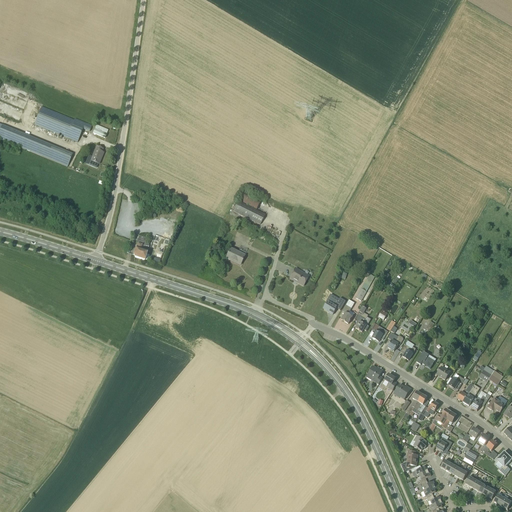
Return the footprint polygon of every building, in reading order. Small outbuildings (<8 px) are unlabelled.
[(13,104),(18,92),(7,88),(2,100),(13,104)] [(0,114),(17,120),(20,111),(0,104),(0,114)] [(34,126),(78,143),(83,130),(89,133),(92,126),(75,119),(75,121),(42,107),(34,126)] [(0,139),(22,149),(67,168),(73,154),(0,124),(0,139)] [(95,129),(93,133),(105,139),(107,134),(95,129)] [(102,153),(103,150),(96,147),(91,161),(99,165),(104,153),(102,153)] [(260,225),(265,215),(256,210),(261,202),(243,193),(239,202),(238,202),(233,212),(260,225)] [(135,258),(140,259),(145,261),(148,249),(144,248),(147,238),(146,238),(147,236),(141,234),(141,236),(140,236),(138,244),(137,244),(134,255),(135,258)] [(230,249),(226,259),(230,261),(230,260),(241,264),(245,256),(230,249)] [(303,287),(306,282),(309,276),(295,269),(290,279),(303,287)] [(367,279),(361,289),(366,292),(375,277),(370,274),(367,279)] [(361,302),(366,292),(361,289),(356,299),(361,302)] [(333,315),(335,311),(337,308),(341,310),(345,302),(339,299),(335,306),(328,301),(324,309),(329,312),(329,313),(333,315)] [(343,311),(346,312),(341,320),(348,324),(352,317),(348,315),(354,304),(349,301),(343,311)] [(358,315),(360,316),(357,321),(360,323),(356,329),(362,333),(363,330),(366,332),(368,328),(367,327),(371,320),(367,318),(366,320),(362,317),(366,309),(362,307),(358,315)] [(383,321),(387,314),(382,311),(378,318),(383,321)] [(383,341),(386,335),(383,334),(382,335),(380,334),(382,329),(376,326),(374,330),(376,332),(374,335),(375,335),(373,339),(375,341),(377,343),(378,342),(378,343),(380,341),(380,340),(380,339),(383,341)] [(398,338),(398,337),(392,334),(388,339),(392,341),(388,348),(394,352),(398,345),(400,346),(402,342),(397,339),(398,338)] [(403,358),(406,360),(408,361),(416,350),(413,348),(414,346),(409,342),(408,341),(401,352),(405,354),(403,358)] [(433,365),(436,360),(423,352),(417,363),(421,366),(422,363),(426,365),(425,366),(430,369),(432,366),(433,366),(433,365)] [(487,383),(488,383),(493,373),(494,372),(486,366),(478,380),(481,382),(482,380),(487,383)] [(366,377),(379,385),(382,379),(380,377),(383,371),(379,369),(378,370),(373,367),(366,377)] [(445,381),(450,373),(442,367),(438,374),(441,376),(440,378),(445,381)] [(494,381),(498,384),(502,379),(493,373),(488,383),(490,384),(491,382),(493,383),(494,381)] [(386,388),(392,392),(396,385),(393,383),(396,379),(389,375),(384,381),(388,384),(386,388)] [(458,384),(461,386),(462,383),(465,379),(464,378),(463,379),(456,375),(448,386),(455,390),(458,384)] [(467,396),(468,395),(472,389),(474,386),(472,384),(470,385),(466,391),(465,390),(463,394),(461,392),(458,396),(459,397),(457,399),(463,403),(467,396)] [(399,399),(400,398),(404,400),(411,390),(407,387),(406,389),(400,385),(393,395),(399,399)] [(474,399),(478,393),(472,389),(468,395),(467,396),(463,403),(469,406),(474,399)] [(413,400),(414,401),(411,406),(411,407),(406,414),(409,416),(410,415),(411,413),(412,412),(414,408),(422,396),(417,392),(413,400)] [(485,405),(490,397),(487,395),(485,398),(483,396),(481,399),(478,398),(471,408),(477,412),(482,403),(485,405)] [(427,399),(422,396),(414,408),(412,412),(415,413),(417,415),(419,417),(421,414),(426,407),(429,402),(426,400),(427,399)] [(494,410),(499,414),(505,406),(508,403),(501,398),(498,402),(494,399),(488,408),(493,412),(494,410)] [(410,403),(407,401),(401,409),(404,412),(410,403)] [(428,408),(426,407),(421,414),(424,416),(424,415),(428,417),(429,414),(430,414),(432,411),(435,412),(439,406),(438,405),(438,404),(436,403),(436,404),(434,402),(432,406),(430,405),(428,408)] [(435,421),(443,426),(451,413),(446,410),(442,416),(439,414),(435,421)] [(457,417),(451,413),(443,426),(442,428),(445,430),(450,433),(453,428),(448,425),(449,423),(452,424),(457,417)] [(420,426),(415,423),(411,429),(416,433),(420,426)] [(474,428),(469,436),(466,434),(462,440),(467,443),(471,437),(472,438),(472,437),(475,439),(480,432),(474,428)] [(480,451),(482,453),(486,447),(485,446),(490,439),(484,435),(479,443),(484,446),(480,451)] [(417,436),(413,442),(416,443),(414,447),(421,452),(423,449),(424,449),(426,447),(425,446),(427,442),(417,436)] [(436,449),(443,453),(446,448),(449,449),(452,444),(446,440),(445,442),(442,440),(436,449)] [(497,455),(496,454),(493,452),(490,455),(488,453),(487,452),(489,450),(492,452),(497,446),(492,441),(486,447),(482,453),(493,460),(497,455)] [(472,447),(469,444),(464,452),(467,454),(470,451),(472,447)] [(416,452),(408,451),(407,462),(401,465),(404,473),(411,470),(416,468),(416,466),(417,466),(418,456),(416,455),(416,452)] [(475,460),(478,455),(470,451),(467,454),(467,455),(475,460)] [(510,471),(510,470),(506,466),(510,462),(511,460),(510,459),(509,460),(507,459),(508,458),(508,457),(508,456),(505,454),(504,453),(503,454),(498,459),(497,461),(503,466),(499,471),(505,477),(510,471)] [(473,463),(475,460),(467,455),(463,461),(469,464),(472,466),(473,463)] [(449,463),(445,461),(441,468),(445,471),(449,463)] [(450,473),(454,466),(453,465),(449,463),(445,471),(450,473)] [(455,466),(456,464),(454,463),(453,465),(454,466),(450,473),(454,476),(458,468),(455,466)] [(414,478),(417,477),(429,472),(428,469),(426,470),(425,468),(421,469),(420,466),(416,468),(411,470),(414,478)] [(458,478),(463,471),(462,470),(460,469),(458,468),(454,476),(458,478)] [(464,471),(465,469),(463,468),(462,470),(463,471),(458,478),(463,481),(467,473),(464,471)] [(419,482),(420,484),(427,482),(425,479),(431,476),(429,472),(417,477),(417,478),(419,477),(421,481),(419,482)] [(469,487),(474,479),(472,479),(469,477),(465,484),(469,487)] [(475,480),(476,478),(474,477),(472,479),(474,479),(469,487),(474,489),(478,482),(475,480)] [(419,488),(421,492),(421,493),(424,492),(435,487),(433,482),(428,484),(427,482),(420,484),(418,485),(419,488)] [(478,492),(483,484),(481,484),(478,482),(474,489),(478,492)] [(484,485),(485,483),(483,482),(481,484),(483,484),(478,492),(483,494),(487,487),(484,485)] [(426,497),(427,499),(427,500),(433,497),(432,494),(435,493),(434,490),(436,489),(435,487),(424,492),(421,493),(423,498),(426,497)] [(487,497),(491,490),(490,489),(487,487),(483,494),(487,497)] [(493,490),(494,488),(491,487),(490,489),(491,490),(487,497),(492,500),(496,492),(493,490)] [(498,505),(503,498),(501,497),(498,495),(494,502),(498,505)] [(504,498),(505,496),(503,495),(501,497),(503,498),(498,505),(503,507),(507,500),(504,498)] [(432,505),(430,506),(430,507),(442,502),(440,497),(434,500),(433,497),(427,500),(428,503),(430,502),(432,505)] [(507,510),(511,503),(507,500),(503,507),(507,510)] [(442,502),(430,507),(431,509),(432,511),(439,511),(440,511),(439,509),(442,508),(441,505),(443,504),(442,502)]
